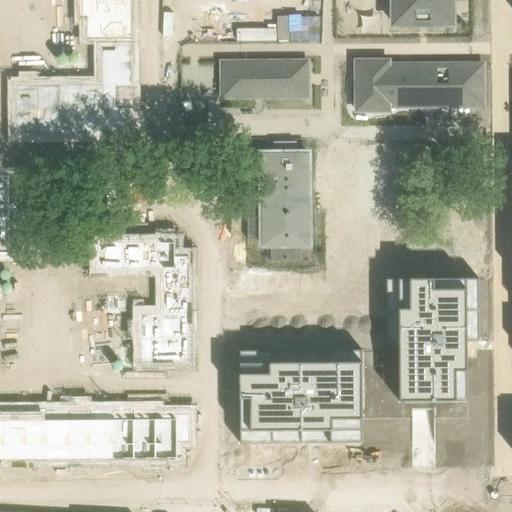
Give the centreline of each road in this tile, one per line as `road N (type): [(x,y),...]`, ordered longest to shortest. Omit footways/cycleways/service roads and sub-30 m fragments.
road 1 (residential): [(206,489),(204,205),(159,190),(105,190),(74,174),(17,174)]
road 2 (residential): [(511,488),(206,489)]
road 3 (residential): [(206,489),(0,487)]
